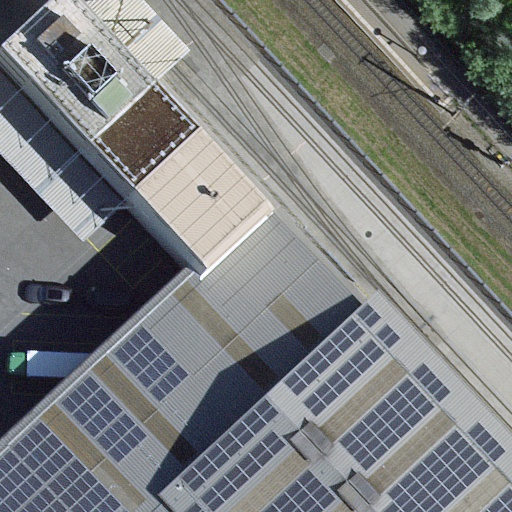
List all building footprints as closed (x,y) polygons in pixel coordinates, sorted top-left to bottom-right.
[(57,0),(52,0),(0,48),(0,76),(122,209),(181,272),(191,285),(266,218),(145,92),(57,0)] [(0,0),(0,160),(79,244),(122,209),(0,76),(0,48),(52,0),(0,0)] [(56,0),(145,92),(185,55),(133,0),(56,0)] [(0,511),(160,511),(152,503),(356,312),(266,218),(191,285),(181,272),(0,440),(0,511)] [(356,312),(152,503),(160,511),(511,511),(511,452),(369,299),(356,312)]
